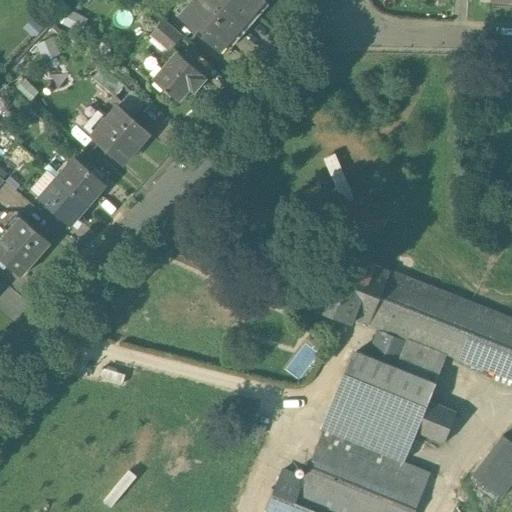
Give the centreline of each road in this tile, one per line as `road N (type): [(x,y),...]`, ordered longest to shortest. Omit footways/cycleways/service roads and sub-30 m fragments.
road 1 (tertiary): [(327,3),(186,183),(0,386)]
road 2 (residential): [(327,3),(356,25),(511,38)]
